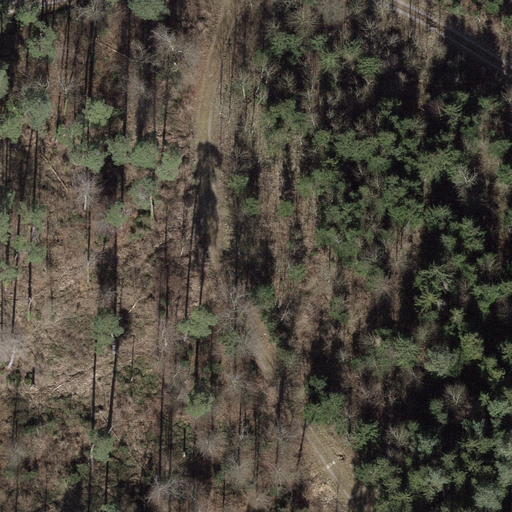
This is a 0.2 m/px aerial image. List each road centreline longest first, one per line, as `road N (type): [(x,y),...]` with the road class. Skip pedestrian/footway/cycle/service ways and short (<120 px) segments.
road 1 (track): [(236,0),(206,96),(204,155),(218,258),(259,355),(361,511)]
road 2 (track): [(511,73),(435,25),(374,0)]
